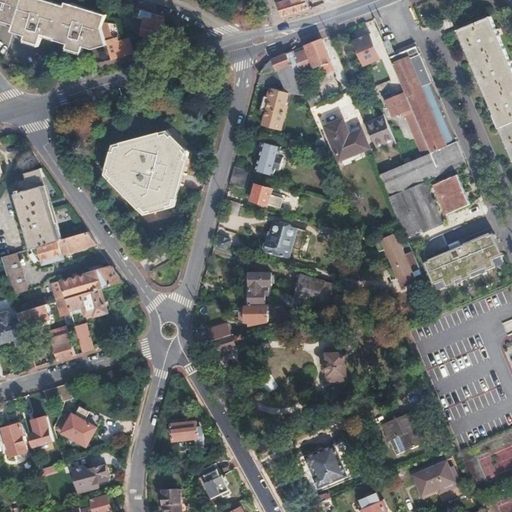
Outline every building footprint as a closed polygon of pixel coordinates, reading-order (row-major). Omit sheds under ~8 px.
[(106,23),(108,16),(69,3),(68,5),(50,0),(46,0),(46,1),(41,0),(0,0),(0,18),(17,24),(15,31),(28,35),(27,39),(42,43),(45,33),(58,37),(58,39),(70,43),(69,47),(83,52),(86,43),(99,48),(110,45),(105,28),(106,23)] [(283,16),(309,8),(306,0),(288,0),(279,3),(281,9),(283,16)] [(334,15),(352,7),(350,3),(333,11),(334,15)] [(161,38),(166,17),(143,10),(141,20),(146,22),(142,33),(161,38)] [(511,345),(505,349),(511,366),(511,67),(490,16),(459,30),(511,153),(511,345)] [(454,25),(451,17),(441,22),(444,29),(454,25)] [(136,53),(132,40),(125,42),(121,40),(119,24),(106,23),(105,28),(110,45),(114,59),(125,56),(136,53)] [(353,33),(363,66),(383,60),(373,27),(353,33)] [(324,45),(322,39),(306,46),(308,51),(295,55),(293,51),(288,53),(293,63),(297,73),(313,68),(321,66),(322,69),(332,66),(329,58),(326,52),(324,45)] [(400,222),(440,316),(476,300),(473,293),(468,281),(425,181),(466,164),(416,46),(396,55),(389,40),(384,42),(413,110),(431,153),(422,156),(404,164),(380,174),(400,222)] [(293,63),(288,53),(280,56),(273,60),(277,70),(279,70),(293,63)] [(277,70),(273,60),(267,64),(263,68),(261,72),(261,73),(277,70)] [(297,73),(293,63),(279,70),(288,92),(290,93),(305,94),(302,84),(297,73)] [(264,124),(280,128),(290,93),(288,92),(274,89),(273,90),(271,89),(268,97),(265,96),(263,107),(268,109),(264,124)] [(410,107),(404,93),(387,100),(393,115),(410,107)] [(431,153),(413,110),(405,114),(422,156),(431,153)] [(393,136),(384,116),(366,124),(375,144),(393,136)] [(339,162),(368,149),(358,126),(347,131),(342,121),(325,128),(339,162)] [(185,159),(187,153),(184,150),(186,149),(173,135),(171,137),(168,134),(162,136),(161,135),(123,146),(123,147),(117,149),(116,153),(114,153),(109,169),(111,171),(111,173),(115,178),(114,179),(120,185),(141,207),(143,206),(148,211),(152,210),(153,211),(169,206),(169,205),(173,204),(175,198),(176,199),(187,160),(185,159)] [(329,149),(324,138),(319,140),(317,146),(329,149)] [(304,147),(305,142),(303,141),(293,139),(291,148),(302,151),(303,149),(304,147)] [(282,169),(285,157),(280,155),(283,147),(265,142),(257,170),(275,175),(277,168),(282,169)] [(251,173),(249,169),(236,165),(233,174),(249,179),(251,173)] [(63,240),(51,200),(42,168),(26,173),(28,180),(19,182),(22,193),(16,194),(32,249),(33,249),(63,240)] [(457,173),(434,183),(446,213),(459,207),(461,212),(472,207),(457,173)] [(247,187),(249,179),(233,174),(232,177),(231,183),(247,187)] [(274,188),(256,183),(252,199),(269,204),(274,188)] [(297,229),(298,228),(275,221),(272,232),(271,231),(268,239),(270,240),(267,250),(291,257),(295,238),(297,229)] [(338,236),(339,230),(321,225),(320,231),(338,236)] [(301,240),(304,230),(297,229),(295,238),(301,240)] [(64,258),(62,253),(96,243),(89,232),(63,240),(33,249),(39,260),(41,260),(43,264),(64,258)] [(391,280),(413,271),(396,232),(375,241),(379,251),(386,248),(393,266),(387,269),(391,280)] [(230,247),(232,240),(221,237),(219,244),(220,247),(227,249),(230,247)] [(27,291),(16,254),(3,258),(13,290),(14,295),(27,291)] [(468,281),(473,293),(492,285),(509,277),(504,265),(468,281)] [(68,299),(101,289),(123,283),(112,266),(51,284),(57,303),(68,299)] [(251,289),(251,304),(267,304),(266,294),(270,294),(270,285),(273,285),(273,282),(274,282),(274,275),(273,275),(273,272),(250,272),(251,285),(252,285),(252,289),(251,289)] [(326,303),(333,282),(296,272),(294,280),(302,282),(298,295),(326,303)] [(392,297),(388,288),(376,292),(380,301),(392,297)] [(107,312),(101,289),(68,299),(71,310),(82,306),(85,315),(94,313),(95,316),(107,312)] [(300,304),(301,297),(277,291),(277,295),(280,296),(280,304),(300,304)] [(71,310),(68,299),(57,303),(61,316),(72,313),(71,310)] [(20,314),(47,306),(46,300),(19,307),(20,314)] [(316,310),(315,303),(307,305),(307,312),(316,310)] [(268,314),(268,304),(267,304),(251,304),(251,324),(268,322),(268,317),(271,316),(271,315),(268,314)] [(24,327),(51,319),(47,306),(20,314),(24,327)] [(297,315),(296,307),(285,310),(286,318),(297,315)] [(24,327),(20,314),(11,316),(8,309),(0,311),(3,322),(0,322),(0,341),(15,338),(17,345),(29,342),(24,327)] [(237,333),(234,324),(230,321),(193,332),(193,337),(195,345),(214,340),(233,334),(237,333)] [(94,349),(87,324),(76,327),(78,337),(84,335),(85,338),(79,339),(83,353),(94,349)] [(76,355),(67,327),(50,331),(58,360),(76,355)] [(237,345),(233,334),(214,340),(218,351),(237,345)] [(347,377),(346,356),(348,355),(350,354),(350,349),(353,349),(352,339),(344,340),(345,347),(329,348),(330,362),(327,362),(326,364),(327,365),(327,367),(328,368),(330,368),(331,377),(347,377)] [(37,366),(32,351),(24,353),(28,369),(37,366)] [(73,398),(68,383),(61,385),(66,401),(73,398)] [(66,401),(61,385),(53,388),(44,391),(48,406),(66,401)] [(414,409),(385,422),(392,439),(395,437),(401,435),(406,448),(427,440),(414,409)] [(98,426),(74,414),(72,418),(65,415),(58,430),(88,446),(98,426)] [(54,440),(47,415),(33,419),(37,432),(31,434),(33,441),(34,446),(54,440)] [(197,421),(173,424),(175,441),(194,438),(195,444),(201,443),(205,439),(204,432),(198,429),(197,421)] [(21,422),(3,427),(11,451),(21,447),(18,438),(25,436),(21,422)] [(406,448),(401,435),(395,437),(401,451),(406,448)] [(34,446),(33,441),(24,444),(27,454),(36,451),(34,446)] [(335,444),(307,456),(311,466),(314,465),(318,474),(315,475),(320,485),(348,473),(335,444)] [(77,457),(75,450),(63,453),(65,460),(77,457)] [(202,461),(197,453),(185,460),(190,468),(202,461)] [(460,484),(452,467),(449,469),(446,461),(427,468),(414,474),(420,486),(424,495),(437,489),(445,486),(446,490),(460,484)] [(87,465),(77,468),(84,491),(103,485),(101,481),(113,477),(112,473),(113,471),(111,465),(110,464),(109,463),(92,469),(92,467),(87,465)] [(231,493),(217,463),(201,471),(204,477),(201,478),(204,485),(207,484),(214,498),(223,494),(224,496),(231,493)] [(43,475),(58,470),(56,465),(41,469),(43,475)] [(420,486),(414,474),(409,476),(415,488),(420,486)] [(415,488),(409,476),(396,481),(401,494),(415,488)] [(183,511),(182,489),(165,489),(165,495),(164,496),(164,503),(166,504),(166,511),(183,511)] [(329,498),(341,493),(339,489),(330,493),(329,492),(326,493),(326,492),(310,499),(313,505),(329,498)] [(381,501),(376,491),(360,499),(364,507),(364,509),(364,511),(387,511),(382,500),(381,501)] [(82,511),(111,511),(114,511),(109,495),(91,500),(93,507),(82,510),(82,511)] [(320,511),(329,508),(328,507),(332,505),(329,498),(313,505),(296,511),(320,511)]
